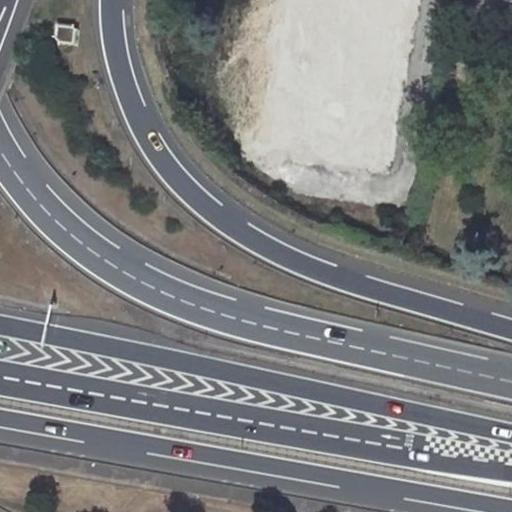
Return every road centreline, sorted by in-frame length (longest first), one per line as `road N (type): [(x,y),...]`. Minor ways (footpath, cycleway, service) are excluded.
road 1 (trunk): [(511,330),(303,266),(218,217),(152,147),(116,62),(111,0)]
road 2 (motorway): [(0,415),(511,507)]
road 3 (motorway): [(511,466),(0,376)]
road 4 (motorway): [(511,432),(50,333)]
road 5 (trunk): [(329,342),(238,319),(131,276),(48,214),(0,152)]
road 6 (motorway): [(511,382),(329,342)]
